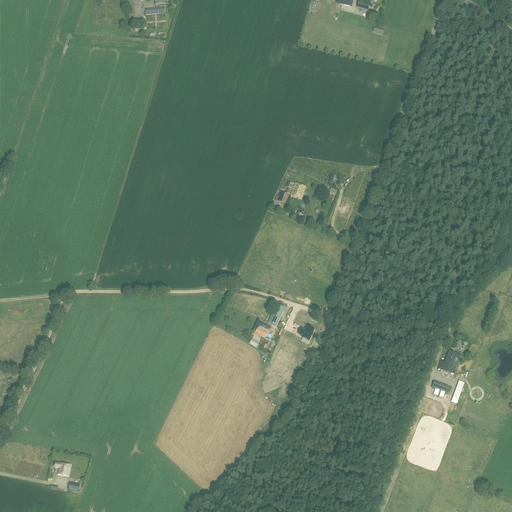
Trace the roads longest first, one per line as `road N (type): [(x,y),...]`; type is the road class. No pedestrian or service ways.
road 1 (track): [(327,313),(230,288),(69,293),(0,437)]
road 2 (track): [(445,0),(327,313)]
road 3 (track): [(327,313),(356,322),(395,318),(453,303),(476,288)]
